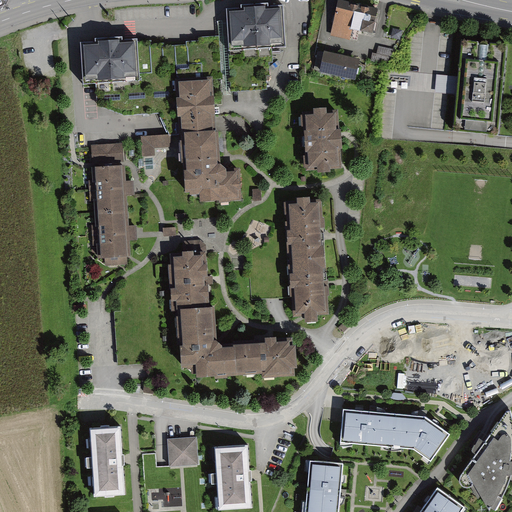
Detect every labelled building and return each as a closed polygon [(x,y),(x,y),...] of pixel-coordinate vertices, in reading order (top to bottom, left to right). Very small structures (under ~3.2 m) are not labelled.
[(381,13),(340,3),(331,40),(355,46),(357,39),(363,41),(373,43),(381,13)] [(286,5),(230,10),(232,36),(234,53),(290,49),(286,5)] [(140,87),(97,90),(98,108),(125,118),(160,116),(181,115),(179,87),(211,85),(223,84),(220,37),(199,39),(199,43),(186,44),(187,47),(165,49),(165,45),(152,46),(152,42),(137,43),(140,87)] [(96,46),(81,46),(84,90),(97,90),(140,87),(137,43),(123,43),(123,41),(95,43),(96,46)] [(509,49),(456,44),(448,131),(500,137),(509,49)] [(376,47),(375,61),(391,63),(392,49),(376,47)] [(322,66),(320,74),(356,82),(358,74),(361,61),(325,53),(322,66)] [(211,85),(179,87),(181,115),(182,136),(186,197),(200,197),(201,206),(241,204),(239,172),(225,173),(217,174),(216,167),(215,148),(211,85)] [(305,118),(294,119),(298,174),(341,171),(338,134),(331,135),(330,116),(320,117),(320,112),(305,113),(305,118)] [(182,136),(181,115),(160,116),(171,137),(182,136)] [(172,149),(171,137),(139,139),(141,160),(153,159),(152,150),(172,149)] [(120,145),(93,146),(94,164),(99,261),(107,261),(108,267),(127,266),(126,244),(135,243),(134,228),(124,229),(122,197),(132,196),(131,182),(122,183),(121,161),(120,145)] [(313,315),(322,315),(316,203),(305,204),(305,199),(290,200),(290,204),(280,205),(286,319),(298,318),(298,323),(313,322),(313,315)] [(175,257),(165,258),(174,368),(188,378),(258,373),(259,379),(286,377),(285,370),(291,370),(289,344),(212,349),(205,340),(198,256),(187,257),(187,250),(174,251),(175,257)] [(129,365),(127,336),(117,336),(118,366),(129,365)] [(506,408),(463,470),(489,508),(494,508),(504,491),(511,472),(511,468),(511,411),(511,408),(506,408)] [(422,418),(345,411),(343,444),(411,450),(430,464),(448,437),(422,418)] [(119,427),(88,429),(91,497),(122,495),(119,427)] [(196,439),(170,441),(172,469),(198,467),(196,439)] [(249,446),(214,448),(218,511),(234,511),(253,511),(249,446)] [(310,460),(305,511),(339,511),(344,463),(310,460)] [(438,487),(419,511),(460,511),(465,506),(438,487)]
